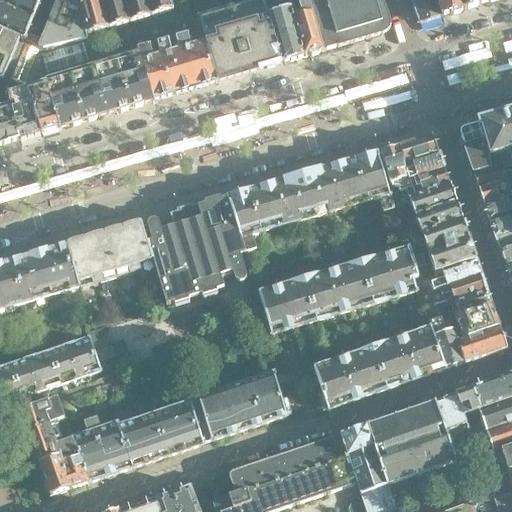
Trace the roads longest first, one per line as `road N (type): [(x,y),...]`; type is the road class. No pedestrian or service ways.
road 1 (residential): [(76,511),(511,356)]
road 2 (residential): [(0,234),(434,104)]
road 3 (residential): [(417,54),(0,177)]
road 4 (residential): [(511,329),(434,104)]
